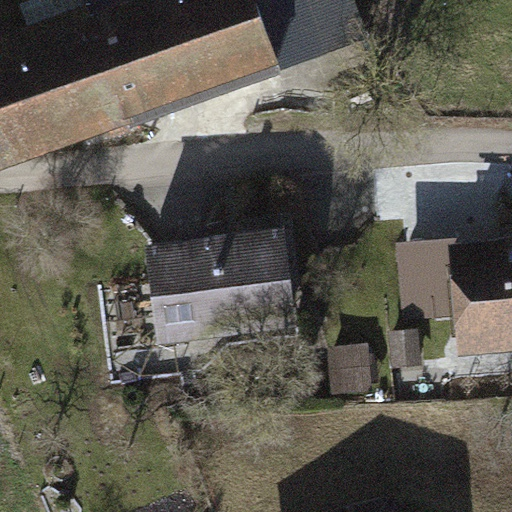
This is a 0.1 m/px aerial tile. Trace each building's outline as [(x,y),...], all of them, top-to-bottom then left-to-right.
[(261,0),(141,0),(0,46),(0,149),(280,58),(261,0)] [(272,0),(290,53),(371,27),(361,0),(272,0)] [(292,222),(147,240),(159,337),(304,319),(292,222)] [(511,234),(449,236),(452,351),(511,349),(511,234)] [(334,387),(378,386),(378,346),(333,347),(334,387)] [(407,511),(400,488),(316,511),(407,511)]
